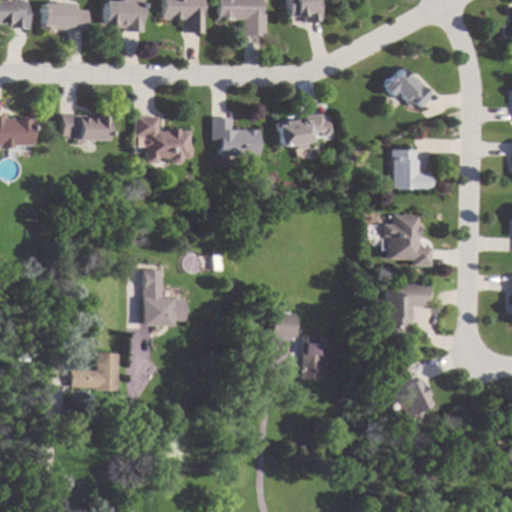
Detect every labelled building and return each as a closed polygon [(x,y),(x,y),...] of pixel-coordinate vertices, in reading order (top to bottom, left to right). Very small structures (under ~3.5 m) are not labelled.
[(23,0),(22,29),(4,28),(4,22),(0,21),(0,0),(23,0)] [(139,0),(139,32),(120,31),(121,28),(110,27),(110,25),(99,24),(99,1),(113,1),(114,0),(139,0)] [(198,0),(198,15),(199,15),(199,33),(182,33),(182,19),(158,19),(158,0),(198,0)] [(259,0),(259,14),(264,14),(263,35),(241,35),(241,18),(214,18),(214,0),(259,0)] [(316,0),(320,20),(302,23),(301,14),(286,16),(283,0),(316,0)] [(73,10),(83,10),(83,30),(38,29),(38,3),(74,4),(73,10)] [(426,98),(416,108),(410,102),(406,106),(391,90),(386,95),(377,87),(397,67),(426,98)] [(103,115),(103,137),(57,136),(58,113),(103,115)] [(319,119),(326,118),(329,134),(319,136),(318,132),(306,134),(307,142),(277,147),(273,121),(318,113),(319,119)] [(153,131),(163,131),(163,128),(175,129),(175,131),(185,131),(184,147),(186,150),(186,155),(184,158),(177,157),(177,160),(173,164),(167,164),(165,160),(165,157),(153,157),(153,161),(151,163),(142,163),(141,161),(141,146),(139,144),(139,140),(140,138),(140,136),(130,136),(130,116),(154,117),(153,131)] [(0,118),(29,119),(28,146),(10,146),(10,148),(0,148),(0,118)] [(226,129),(254,130),(254,156),(214,155),(214,140),(207,140),(207,118),(226,118),(226,129)] [(411,149),(411,172),(426,173),(426,190),(386,189),(387,149),(411,149)] [(414,246),(426,247),(426,267),(406,267),(407,258),(383,258),(384,237),(378,237),(378,225),(389,225),(389,214),(415,215),(414,246)] [(160,299),(183,300),(183,321),(170,320),(170,325),(139,324),(140,269),(161,269),(160,299)] [(424,285),(423,306),(406,305),(405,337),(375,336),(377,283),(424,285)] [(270,337),(293,338),(293,315),(271,314),(270,337)] [(313,333),(313,335),(330,336),(329,340),(332,340),(331,351),(329,351),(328,370),(318,369),(317,380),(298,379),(301,336),(306,336),(306,332),(313,333)] [(115,354),(112,391),(92,390),(92,388),(67,387),(68,370),(93,371),(94,352),(115,354)] [(425,404),(400,417),(389,396),(399,391),(389,372),(403,364),(425,404)] [(150,410),(146,415),(141,410),(145,406),(150,410)] [(435,475),(435,489),(422,488),(423,474),(435,475)]
